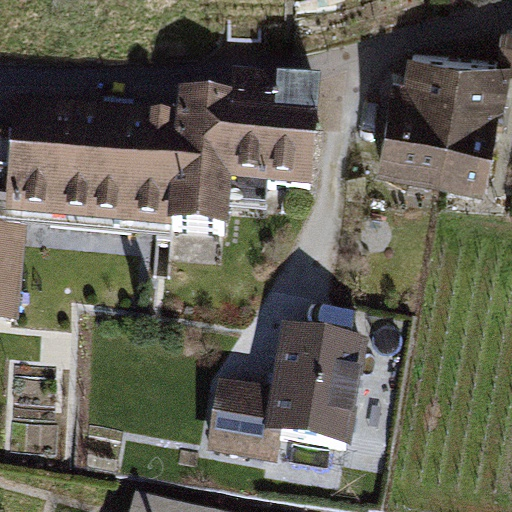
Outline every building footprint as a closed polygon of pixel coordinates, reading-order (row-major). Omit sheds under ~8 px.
[(511,32),(501,35),(501,52),(511,64),(511,32)] [(406,83),(394,80),(381,175),(486,194),(500,115),(508,108),(511,79),(511,66),(410,56),(406,83)] [(13,125),(0,124),(0,326),(17,328),(28,231),(231,251),(234,204),(313,212),(322,98),(283,97),(283,90),(234,86),(234,113),(180,110),(180,119),(14,110),(13,125)] [(373,345),(283,334),(274,398),(221,387),(210,463),(278,474),(282,448),(357,461),(373,345)] [(164,511),(132,503),(129,511),(164,511)]
